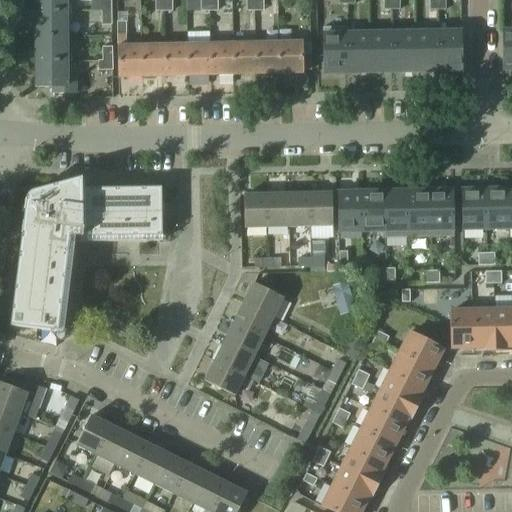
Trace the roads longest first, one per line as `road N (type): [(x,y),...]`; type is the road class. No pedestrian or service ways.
road 1 (residential): [(0,133),(482,136)]
road 2 (residential): [(268,467),(78,374),(0,352)]
road 3 (residential): [(511,376),(455,385),(394,511)]
road 4 (residential): [(482,136),(479,0)]
